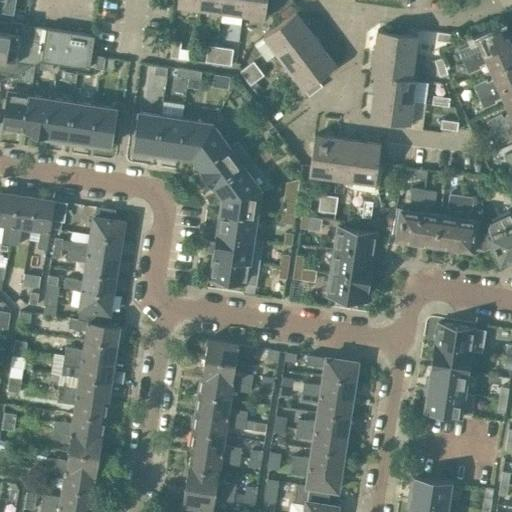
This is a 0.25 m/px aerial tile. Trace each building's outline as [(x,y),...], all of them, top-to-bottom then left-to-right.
[(0,0),(0,8),(14,11),(15,0),(0,0)] [(222,11),(223,0),(201,0),(200,8),(222,11)] [(243,14),(244,0),(223,0),(222,11),(243,14)] [(265,17),(267,0),(244,0),(243,14),(265,17)] [(287,18),(296,11),(291,5),(282,11),(287,18)] [(278,54),(310,29),(296,11),(264,36),(278,54)] [(0,44),(18,47),(22,23),(0,19),(0,44)] [(481,44),(473,47),(472,45),(460,50),(465,62),(479,56),(478,54),(511,40),(511,35),(511,33),(509,34),(504,23),(507,22),(506,19),(473,34),(474,37),(477,35),(481,44)] [(92,34),(22,23),(18,47),(0,44),(0,69),(18,72),(39,59),(41,60),(53,62),(89,67),(94,34),(92,34)] [(310,29),(278,54),(291,71),(323,47),(310,29)] [(378,30),(375,51),(415,57),(418,35),(378,30)] [(453,42),(454,33),(439,31),(437,40),(453,42)] [(173,40),(171,56),(179,57),(181,41),(173,40)] [(488,62),(492,70),(511,61),(511,40),(478,54),(479,56),(465,62),(469,72),(481,67),(480,65),(488,62)] [(214,62),(216,46),(208,45),(206,61),(214,62)] [(216,46),(214,62),(231,64),(233,49),(216,46)] [(322,85),(317,79),(336,65),(323,47),(291,71),(309,95),(322,85)] [(372,74),(376,75),(412,79),(415,57),(375,51),(372,74)] [(105,56),(97,55),(95,67),(104,68),(105,56)] [(106,58),(104,70),(112,71),(114,59),(106,58)] [(442,58),(435,60),(440,75),(447,73),(442,58)] [(53,62),(41,60),(40,68),(52,70),(53,62)] [(245,78),(258,68),(254,61),(240,71),(245,78)] [(479,96),(511,81),(511,61),(492,70),(496,79),(488,82),(487,80),(475,85),(479,96)] [(33,81),(35,64),(26,69),(25,79),(33,81)] [(168,67),(156,65),(154,73),(167,75),(168,67)] [(189,77),(190,68),(178,67),(177,75),(189,77)] [(201,78),(202,70),(190,68),(189,77),(201,78)] [(258,68),(245,78),(250,84),(263,74),(258,68)] [(77,72),(65,70),(64,78),(76,80),(77,72)] [(416,79),(412,79),(376,75),(373,96),(413,102),(423,103),(426,80),(416,79)] [(511,81),(479,96),(484,107),(497,102),(496,100),(503,96),(507,105),(511,102),(511,81)] [(30,94),(8,91),(2,127),(25,131),(30,94)] [(46,134),(52,97),(30,94),(25,131),(46,134)] [(434,94),(433,103),(449,106),(450,97),(434,94)] [(410,124),(413,102),(373,96),(370,119),(410,124)] [(46,134),(67,137),(73,100),(52,97),(46,134)] [(73,100),(67,137),(89,140),(94,104),(73,100)] [(161,114),(156,150),(177,154),(183,117),(185,104),(163,101),(161,114)] [(511,123),(511,102),(507,105),(511,113),(503,117),(502,115),(490,120),(494,131),(511,123)] [(111,144),(117,107),(94,104),(89,140),(111,144)] [(139,110),(133,147),(156,150),(161,114),(139,110)] [(263,111),(253,119),(258,125),(268,118),(263,111)] [(191,156),(212,121),(183,117),(177,154),(191,156)] [(258,125),(263,132),(273,124),(268,118),(258,125)] [(442,119),(441,128),(457,130),(458,121),(442,119)] [(229,145),(212,121),(191,156),(200,168),(230,146),(229,145)] [(511,123),(494,131),(499,142),(511,137),(511,135),(511,134),(511,123)] [(333,177),(337,137),(315,134),(310,175),(333,177)] [(333,177),(354,180),(359,139),(337,137),(333,177)] [(213,185),(251,157),(237,139),(229,145),(230,146),(200,168),(213,185)] [(381,142),(359,139),(354,180),(377,182),(381,142)] [(295,170),(301,164),(294,155),(287,160),(295,170)] [(251,157),(213,185),(222,197),(261,187),(261,188),(272,186),(251,157)] [(257,217),(261,188),(261,187),(222,197),(220,211),(257,217)] [(398,237),(409,239),(409,241),(416,242),(424,189),(413,187),(411,200),(413,200),(412,209),(402,208),(398,237)] [(436,191),(424,189),(416,242),(424,243),(424,241),(435,243),(439,214),(430,212),(432,203),(434,204),(436,191)] [(2,241),(11,243),(19,194),(0,191),(0,222),(4,223),(2,241)] [(318,210),(326,211),(329,194),(320,193),(318,210)] [(435,243),(446,245),(446,247),(454,248),(462,195),(450,193),(448,206),(450,206),(448,215),(439,214),(435,243)] [(32,227),(37,197),(19,194),(11,243),(19,244),(22,225),(32,227)] [(338,195),(329,194),(326,211),(335,212),(338,195)] [(473,249),(473,248),(484,249),(493,245),(489,233),(488,230),(486,221),(468,218),(470,209),(472,209),(474,197),(462,195),(454,248),(461,249),(462,247),(473,249)] [(51,218),(54,199),(37,197),(32,227),(40,228),(37,247),(47,248),(50,226),(51,218)] [(54,199),(51,218),(62,220),(65,220),(67,201),(54,199)] [(370,217),(373,201),(364,199),(361,216),(370,217)] [(285,212),(294,213),(295,201),(287,200),(285,212)] [(93,215),(91,234),(121,239),(124,220),(114,218),(115,209),(96,206),(95,215),(93,215)] [(381,206),(379,222),(392,224),(394,208),(381,206)] [(220,211),(217,233),(253,238),(257,217),(220,211)] [(511,218),(509,212),(492,219),(496,230),(489,233),(493,245),(500,261),(511,256),(511,257),(511,218)] [(308,228),(310,216),(302,215),(300,227),(308,228)] [(61,228),(62,220),(51,218),(50,226),(61,228)] [(373,254),(377,230),(338,225),(334,248),(373,254)] [(71,241),(69,251),(118,259),(121,241),(121,239),(91,234),(74,231),(73,241),(71,241)] [(285,231),(284,243),(292,244),(294,232),(285,231)] [(210,239),(208,250),(214,251),(213,254),(260,261),(263,240),(253,238),(217,233),(216,240),(210,239)] [(63,237),(55,236),(53,246),(61,247),(63,237)] [(51,256),(60,257),(61,247),(53,246),(51,256)] [(334,248),(331,271),(370,277),(373,254),(334,248)] [(87,261),(85,270),(115,275),(118,259),(69,251),(68,258),(87,261)] [(282,252),(280,264),(288,266),(290,254),(282,252)] [(304,255),(296,253),(294,265),(302,267),(304,255)] [(217,284),(238,287),(239,281),(257,284),(260,261),(213,254),(210,276),(218,278),(217,284)] [(280,264),(278,276),(287,278),(288,266),(280,264)] [(294,265),(292,277),(301,279),(302,267),(294,265)] [(21,293),(24,269),(10,267),(6,290),(21,293)] [(115,275),(85,270),(84,280),(65,277),(64,286),(82,289),(113,293),(115,275)] [(331,271),(327,294),(336,295),(335,302),(356,305),(357,299),(366,300),(370,277),(331,271)] [(48,275),(47,283),(57,284),(59,276),(48,275)] [(79,307),(80,307),(79,318),(108,323),(113,293),(82,289),(79,307)] [(31,291),(29,302),(37,304),(39,292),(31,291)] [(55,314),(56,306),(44,304),(43,312),(55,314)] [(10,312),(0,310),(0,318),(9,320),(10,312)] [(20,311),(19,319),(31,321),(32,313),(20,311)] [(86,339),(116,343),(119,324),(108,323),(79,318),(71,317),(69,326),(87,329),(86,339)] [(9,320),(0,318),(0,326),(8,328),(9,320)] [(438,321),(435,344),(471,349),(482,351),(485,328),(475,327),(438,321)] [(205,357),(236,362),(238,352),(256,355),(257,346),(208,338),(205,357)] [(15,339),(14,347),(26,349),(27,341),(15,339)] [(66,346),(65,354),(113,362),(116,343),(86,339),(84,349),(66,346)] [(471,349),(435,344),(432,365),(468,370),(471,349)] [(14,347),(13,355),(25,357),(26,349),(14,347)] [(278,360),(279,350),(268,348),(266,358),(278,360)] [(285,350),(284,360),(295,361),(297,352),(285,350)] [(326,367),(324,376),(354,381),(357,361),(308,353),(307,363),(326,367)] [(62,373),(80,376),(110,380),(113,362),(65,354),(62,373)] [(234,371),(236,362),(205,357),(202,375),(252,383),(253,374),(234,371)] [(465,392),(465,391),(468,370),(432,365),(428,386),(465,392)] [(22,376),(10,374),(9,382),(21,384),(22,376)] [(250,392),(252,383),(202,375),(199,393),(230,398),(232,389),(250,392)] [(263,375),(262,384),(273,385),(275,377),(263,375)] [(60,382),(59,391),(107,398),(110,380),(80,376),(79,385),(60,382)] [(283,376),(281,385),(293,387),(295,378),(283,376)] [(304,382),(303,391),(351,398),(354,381),(324,376),(323,385),(304,382)] [(7,390),(19,392),(21,384),(9,382),(7,390)] [(262,384),(260,392),(272,394),(273,385),(262,384)] [(507,398),(509,386),(501,385),(499,397),(507,398)] [(280,386),(278,395),(290,397),(291,388),(280,386)] [(471,416),(475,393),(465,391),(465,392),(428,386),(427,395),(424,394),(422,408),(471,416)] [(107,398),(59,391),(58,399),(76,402),(74,412),(105,417),(107,398)] [(320,402),(318,412),(349,417),(351,398),(303,391),(301,399),(320,402)] [(230,398),(199,393),(197,411),(246,419),(247,410),(229,407),(230,398)] [(507,398),(499,397),(497,409),(506,410),(507,398)] [(4,411),(3,419),(15,421),(16,413),(4,411)] [(197,411),(194,429),(225,434),(226,425),(244,428),(246,419),(197,411)] [(55,419),(53,427),(102,435),(105,417),(74,412),(73,422),(55,419)] [(299,418),(297,427),(346,435),(349,417),(318,412),(317,421),(299,418)] [(275,415),(274,423),(286,425),(287,416),(275,415)] [(14,429),(15,421),(3,419),(2,427),(14,429)] [(254,429),(266,431),(267,423),(256,421),(254,429)] [(284,433),(286,425),(274,423),(273,432),(284,433)] [(70,439),(69,449),(99,454),(102,435),(53,427),(52,436),(70,439)] [(314,439),(313,448),(343,453),(346,435),(297,427),(296,436),(314,439)] [(223,444),(225,434),(194,429),(191,448),(240,455),(242,447),(223,444)] [(0,456),(9,458),(10,450),(0,448),(0,456)] [(191,448),(188,466),(219,471),(220,461),(239,464),(240,455),(191,448)] [(261,458),(263,450),(251,448),(250,456),(261,458)] [(293,455),(292,464),(340,471),(343,453),(313,448),(311,458),(293,455)] [(49,456),(48,465),(96,472),(99,454),(69,449),(67,459),(49,456)] [(268,459),(280,461),(281,453),(270,451),(268,459)] [(0,464),(8,466),(9,459),(9,458),(0,456),(0,464)] [(248,465),(260,467),(261,458),(250,456),(248,465)] [(268,459),(267,468),(279,470),(280,461),(268,459)] [(309,475),(307,485),(330,489),(337,490),(340,471),(292,464),(290,472),(309,475)] [(63,486),(93,491),(96,472),(48,465),(46,473),(64,476),(63,486)] [(217,480),(219,471),(188,466),(185,484),(234,492),(236,483),(217,480)] [(500,482),(509,483),(510,471),(502,470),(500,482)] [(411,497),(448,502),(451,480),(412,474),(410,488),(413,488),(411,497)] [(279,480),(267,478),(264,500),(275,502),(279,480)] [(509,483),(500,482),(498,494),(507,495),(509,483)] [(307,503),(305,511),(336,511),(337,506),(327,504),(330,489),(307,485),(297,483),(294,501),(307,503)] [(182,503),(194,504),(213,507),(215,498),(233,501),(234,492),(185,484),(182,503)] [(245,484),(244,493),(255,494),(257,486),(245,484)] [(43,494),(42,501),(90,508),(93,491),(63,486),(61,496),(43,494)] [(18,488),(11,487),(9,499),(17,500),(18,488)] [(26,491),(25,499),(35,500),(37,492),(26,491)] [(244,493),(242,501),(254,503),(255,494),(244,493)] [(492,497),(484,496),(482,508),(490,509),(492,497)] [(411,497),(408,511),(446,511),(448,502),(411,497)] [(25,499),(24,507),(34,508),(35,500),(25,499)] [(54,511),(89,511),(90,508),(42,501),(40,510),(54,511)]
